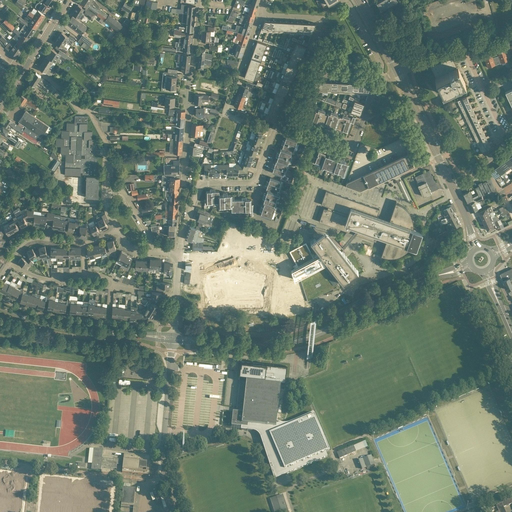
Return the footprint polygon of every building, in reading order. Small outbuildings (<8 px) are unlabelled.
[(40,0),(38,2),(37,2),(35,6),(36,7),(42,11),(43,10),(46,13),(50,7),(49,6),(40,1),(40,0)] [(87,8),(89,9),(92,11),(96,14),(101,18),(104,21),(106,22),(124,37),(128,29),(130,21),(126,18),(122,24),(109,14),(108,15),(100,8),(100,9),(93,4),(95,0),(94,0),(81,0),(80,2),(86,6),(86,7),(87,8)] [(139,3),(142,4),(144,5),(145,0),(134,0),(133,8),(137,9),(139,3)] [(150,0),(145,0),(144,5),(145,6),(156,9),(158,2),(150,0)] [(381,0),(376,3),(381,10),(385,8),(398,1),(397,0),(381,0)] [(124,9),(129,12),(133,6),(125,2),(122,6),(125,7),(124,9)] [(195,13),(196,6),(191,5),(188,5),(181,3),(181,9),(176,8),(176,13),(182,13),(187,13),(195,13)] [(85,15),(92,19),(96,14),(92,11),(89,9),(87,8),(86,7),(84,9),(78,5),(72,14),(73,15),(76,17),(79,18),(81,20),(85,15)] [(250,8),(249,11),(244,10),(244,13),(248,14),(255,16),(257,8),(248,5),(248,7),(250,8)] [(38,10),(35,14),(31,11),(30,11),(28,13),(37,19),(38,18),(41,20),(45,15),(38,10)] [(35,29),(36,27),(41,20),(38,18),(37,19),(28,13),(27,15),(32,19),(30,23),(29,24),(35,29)] [(187,13),(182,13),(181,22),(186,23),(194,24),(195,13),(187,13)] [(255,16),(248,14),(247,16),(242,15),(242,18),(253,22),(255,16)] [(29,37),(35,29),(29,24),(20,16),(18,19),(27,26),(26,29),(22,27),(20,30),(23,33),(29,37)] [(82,24),(76,19),(72,16),(67,23),(81,34),(87,27),(83,24),(82,24)] [(10,32),(15,26),(6,18),(1,23),(10,32)] [(242,18),(241,18),(240,18),(239,22),(242,23),(245,24),(244,26),(251,28),(253,22),(242,18)] [(265,20),(261,29),(266,31),(271,20),(269,19),(268,20),(265,20)] [(272,32),(276,20),(274,19),(274,20),(271,20),(266,31),(267,31),(267,30),(272,32)] [(276,20),(272,32),(273,30),(278,32),(282,20),(280,20),(280,21),(276,20)] [(282,20),(278,32),(278,30),(283,32),(288,20),(286,20),(285,21),(282,21),(282,20)] [(288,20),(283,32),(284,31),(289,33),(293,21),(291,20),(291,21),(288,21),(288,20)] [(293,21),(289,33),(290,31),(294,33),(299,21),(297,20),(297,22),(293,21)] [(300,33),(304,21),(303,21),(302,22),(299,22),(299,21),(294,33),(295,33),(295,31),(300,33)] [(304,21),(300,33),(301,32),(306,33),(306,34),(310,22),(308,21),(308,22),(304,22),(305,22),(304,21)] [(310,22),(306,34),(307,32),(312,34),(316,23),(310,22)] [(194,24),(186,23),(186,31),(193,32),(194,24)] [(202,29),(202,35),(214,36),(215,31),(213,31),(214,27),(213,27),(208,26),(207,30),(202,29)] [(239,28),(238,32),(248,35),(250,29),(251,28),(244,26),(243,26),(242,29),(239,28)] [(29,38),(25,35),(22,34),(18,30),(15,27),(13,30),(19,35),(20,34),(21,35),(18,41),(24,45),(29,38)] [(192,43),(192,39),(193,33),(181,32),(181,30),(179,30),(176,29),(176,30),(174,29),(173,35),(180,36),(180,37),(184,37),(184,38),(179,38),(179,42),(184,42),(192,43)] [(68,36),(62,32),(58,37),(69,44),(72,38),(74,40),(75,37),(74,37),(70,34),(68,36)] [(236,38),(236,39),(235,42),(238,43),(245,45),(248,35),(238,32),(236,38)] [(214,36),(202,35),(201,40),(206,41),(206,44),(214,45),(215,36),(214,36)] [(15,45),(21,50),(24,45),(18,41),(17,41),(13,37),(11,40),(8,43),(14,47),(15,45)] [(67,47),(69,44),(58,37),(55,42),(62,47),(60,49),(64,52),(66,53),(68,50),(66,48),(67,47)] [(497,50),(495,51),(494,49),(493,49),(492,49),(491,50),(492,52),(491,52),(483,55),(488,67),(495,65),(495,64),(501,62),(508,60),(506,52),(511,50),(511,39),(499,43),(501,48),(497,50)] [(86,44),(83,42),(81,45),(87,50),(93,42),(89,40),(86,44)] [(257,41),(255,46),(265,49),(267,44),(257,41)] [(184,42),(179,42),(179,46),(177,46),(176,50),(183,50),(183,51),(191,52),(192,43),(184,42)] [(233,42),(232,46),(243,50),(245,45),(238,43),(235,42),(233,42)] [(8,43),(5,47),(10,51),(17,56),(21,50),(15,45),(14,47),(8,43)] [(296,43),(294,48),(304,52),(306,47),(296,43)] [(243,50),(232,46),(232,47),(229,46),(228,51),(230,52),(229,54),(234,55),(234,54),(241,56),(243,50)] [(255,46),(253,51),(263,54),(265,49),(255,46)] [(200,47),(199,57),(203,58),(212,60),(212,54),(205,53),(205,48),(200,47)] [(292,47),(289,52),(302,57),(304,52),(294,48),(292,47)] [(66,58),(68,55),(60,50),(58,52),(51,48),(47,56),(54,60),(56,62),(59,57),(64,60),(66,58)] [(263,54),(253,51),(252,56),(261,60),(263,54)] [(302,57),(289,52),(288,54),(287,57),(299,62),(302,57)] [(183,54),(179,53),(178,56),(177,61),(180,61),(182,61),(181,70),(189,71),(191,54),(183,54)] [(39,68),(41,70),(46,73),(46,72),(51,75),(54,71),(49,68),(54,60),(47,56),(46,56),(39,68)] [(252,56),(250,61),(259,65),(261,60),(252,56)] [(203,58),(199,57),(198,67),(206,68),(206,64),(211,65),(212,60),(203,58)] [(299,62),(287,57),(290,58),(288,63),(297,67),(299,62)] [(458,67),(456,68),(452,58),(430,66),(436,77),(434,78),(442,94),(465,82),(458,67)] [(248,66),(257,70),(259,65),(250,61),(248,66)] [(295,72),(297,67),(288,63),(286,68),(295,72)] [(248,66),(246,71),(256,75),(259,76),(260,74),(256,72),(257,70),(248,66)] [(295,72),(286,68),(284,73),(293,77),(295,72)] [(256,75),(246,71),(244,77),(254,80),(256,75)] [(48,92),(49,90),(52,86),(40,77),(41,76),(36,72),(29,82),(35,86),(35,85),(38,87),(39,86),(48,92)] [(167,72),(167,75),(163,75),(162,81),(166,81),(166,82),(176,83),(177,76),(178,76),(178,73),(167,72)] [(291,82),(293,77),(284,73),(280,72),(278,77),(282,78),(291,82)] [(289,87),(291,82),(282,78),(280,83),(289,87)] [(315,80),(312,87),(312,89),(317,91),(317,92),(321,80),(319,79),(319,80),(315,80)] [(321,80),(317,92),(318,90),(322,92),(327,80),(325,79),(324,80),(321,80)] [(328,92),(332,80),(331,80),(330,81),(327,81),(327,80),(322,92),(323,92),(323,90),(328,92)] [(332,80),(328,92),(329,91),(334,92),(338,81),(336,80),(336,81),(332,81),(333,80),(332,80)] [(339,93),(344,81),(342,80),(341,81),(338,81),(334,92),(334,93),(334,91),(339,93)] [(166,81),(162,81),(161,90),(171,91),(176,92),(177,88),(176,88),(176,83),(166,82),(166,81)] [(238,93),(248,97),(248,95),(246,94),(248,90),(251,92),(254,84),(247,81),(245,86),(241,85),(238,93)] [(345,93),(349,81),(347,81),(347,82),(344,82),(344,81),(339,93),(340,93),(340,91),(345,93)] [(351,93),(355,82),(353,81),(353,82),(349,82),(349,81),(345,93),(346,92),(350,93),(351,93)] [(361,82),(359,81),(358,82),(355,82),(351,93),(351,92),(356,94),(361,82)] [(287,92),(289,87),(280,83),(276,82),(274,87),(278,88),(287,92)] [(362,94),(366,82),(364,82),(364,83),(360,83),(361,82),(356,94),(357,92),(362,94)] [(366,82),(362,94),(363,93),(368,94),(372,83),(366,83),(366,82)] [(287,92),(278,88),(275,93),(285,97),(287,92)] [(248,97),(238,93),(234,105),(241,108),(243,103),(245,99),(247,100),(248,97)] [(275,93),(273,99),(282,103),(285,97),(275,93)] [(23,105),(25,102),(33,108),(34,106),(37,108),(38,105),(27,98),(22,94),(17,101),(16,104),(21,107),(23,105)] [(194,103),(199,103),(202,104),(202,100),(208,101),(209,95),(203,95),(203,94),(195,94),(194,103)] [(457,101),(460,106),(469,102),(468,99),(467,98),(470,97),(469,95),(466,96),(462,98),(457,101),(456,101),(456,102),(457,101)] [(160,105),(170,105),(175,106),(176,105),(174,104),(175,97),(165,96),(165,103),(161,102),(160,105)] [(273,99),(271,103),(281,107),(282,103),(273,99)] [(308,100),(306,106),(309,107),(304,120),(306,121),(307,118),(315,121),(314,123),(319,125),(319,123),(323,124),(324,123),(327,124),(327,126),(331,127),(332,126),(339,128),(338,130),(343,132),(344,130),(347,131),(351,122),(354,123),(356,117),(353,116),(351,121),(349,120),(349,117),(343,115),(342,117),(337,115),(337,113),(331,111),(330,113),(327,112),(327,113),(324,112),(325,110),(318,108),(318,110),(312,108),(313,106),(310,105),(311,101),(308,100)] [(460,106),(463,112),(472,108),(471,105),(470,104),(473,102),(472,100),(469,102),(460,106)] [(355,101),(353,106),(362,109),(364,104),(355,101)] [(279,112),(281,107),(271,103),(269,108),(279,112)] [(362,109),(353,106),(351,112),(360,115),(362,109)] [(475,106),(472,108),(463,112),(465,118),(475,113),(474,111),(473,109),(476,108),(475,106)] [(218,114),(219,110),(210,108),(208,108),(208,107),(206,107),(206,108),(204,107),(203,108),(200,108),(200,109),(196,108),(196,115),(201,116),(204,116),(204,115),(207,116),(207,112),(209,112),(209,113),(218,114)] [(277,117),(279,112),(269,108),(267,113),(277,117)] [(41,136),(44,134),(49,126),(49,125),(31,113),(26,110),(19,122),(26,126),(21,133),(36,143),(37,142),(41,136)] [(478,112),(475,113),(465,118),(468,123),(477,119),(476,117),(476,115),(478,114),(478,112)] [(274,123),(277,117),(267,113),(265,119),(274,123)] [(67,127),(66,130),(61,130),(61,138),(56,138),(56,146),(61,146),(61,154),(66,154),(65,175),(81,176),(81,172),(83,172),(82,192),(86,193),(85,197),(93,197),(98,198),(99,176),(96,176),(97,167),(96,167),(96,155),(97,149),(97,147),(97,139),(92,139),(92,131),(87,131),(88,123),(85,123),(80,123),(80,124),(77,124),(78,122),(87,122),(87,116),(85,116),(75,115),(75,122),(75,123),(71,122),(67,122),(67,127)] [(7,117),(3,124),(7,126),(11,130),(13,127),(21,133),(26,126),(19,122),(18,125),(13,121),(13,120),(8,116),(7,117)] [(185,117),(177,116),(171,116),(170,121),(169,121),(169,124),(175,125),(179,125),(184,125),(185,117)] [(478,121),(481,119),(480,118),(477,119),(468,123),(471,129),(480,125),(479,122),(478,121)] [(200,124),(197,124),(192,123),(191,134),(196,135),(202,135),(203,125),(200,124)] [(480,125),(471,129),(474,135),(483,130),(482,128),(481,127),(484,125),(483,123),(480,125)] [(0,131),(3,133),(6,135),(13,140),(15,137),(10,133),(11,131),(2,125),(2,126),(1,125),(0,126),(0,127),(1,128),(0,128),(0,131)] [(255,126),(254,129),(253,132),(256,133),(254,136),(262,139),(264,135),(262,135),(263,133),(263,132),(264,129),(255,126)] [(484,132),(487,131),(486,129),(483,130),(474,135),(476,141),(486,136),(484,134),(484,132)] [(175,132),(174,134),(170,133),(169,140),(174,140),(174,139),(183,139),(183,133),(175,132)] [(0,143),(7,148),(9,145),(3,141),(2,143),(1,142),(4,137),(1,135),(0,134),(0,143)] [(488,142),(487,139),(486,138),(489,136),(489,135),(488,135),(486,136),(476,141),(479,146),(488,142)] [(251,138),(250,141),(259,144),(260,142),(261,143),(262,139),(254,136),(253,139),(251,138)] [(279,178),(282,179),(286,180),(287,177),(283,175),(284,172),(286,173),(288,167),(289,164),(287,163),(288,161),(290,161),(293,155),(290,154),(291,152),(294,153),(295,150),(294,149),(296,143),(297,143),(298,140),(286,136),(285,140),(283,139),(281,144),(283,144),(282,148),(281,147),(279,151),(277,151),(276,155),(278,156),(275,163),(273,162),(272,167),(274,168),(272,171),(280,174),(279,178)] [(15,137),(13,140),(15,141),(13,143),(19,147),(23,141),(17,137),(17,138),(15,137)] [(174,139),(174,140),(173,153),(182,154),(183,139),(174,139)] [(489,144),(492,142),(491,140),(488,142),(479,146),(482,152),(480,153),(487,150),(491,148),(489,144)] [(250,147),(258,150),(260,146),(258,146),(259,144),(250,141),(249,143),(251,144),(250,147)] [(199,152),(202,153),(204,145),(195,142),(195,143),(196,143),(195,146),(190,145),(189,153),(193,153),(193,154),(199,155),(199,152)] [(314,156),(312,161),(312,162),(314,163),(314,162),(321,164),(320,167),(344,175),(347,168),(348,163),(344,162),(345,160),(341,158),(340,160),(333,158),(333,156),(329,154),(328,156),(325,155),(325,153),(321,152),(322,149),(320,148),(317,157),(314,156)] [(245,151),(242,157),(253,161),(254,157),(253,157),(254,155),(246,152),(245,151)] [(370,171),(376,183),(414,165),(408,153),(370,171)] [(242,161),(240,164),(246,173),(249,166),(250,166),(251,164),(252,164),(253,161),(242,157),(241,160),(242,161)] [(175,173),(180,172),(179,160),(173,160),(173,164),(168,164),(168,165),(164,165),(164,173),(175,173)] [(511,169),(511,167),(505,160),(501,164),(506,171),(507,173),(511,169)] [(239,173),(246,173),(240,164),(236,164),(236,167),(232,167),(233,175),(237,175),(237,174),(239,174),(239,173)] [(506,171),(501,164),(496,167),(501,174),(503,177),(505,175),(507,173),(506,171)] [(211,165),(209,165),(204,165),(204,174),(208,174),(208,175),(210,175),(210,176),(214,176),(214,168),(211,168),(211,165)] [(217,168),(214,168),(214,176),(218,176),(218,174),(220,174),(223,174),(223,165),(217,165),(217,168)] [(229,165),(223,165),(223,174),(227,174),(229,174),(229,176),(233,175),(232,167),(229,167),(229,165)] [(496,167),(491,171),(496,178),(501,174),(496,167)] [(417,182),(418,186),(433,179),(429,170),(424,172),(415,176),(418,182),(417,182)] [(487,192),(488,193),(488,194),(490,193),(490,191),(495,188),(490,176),(485,178),(487,181),(482,183),(482,182),(478,184),(479,186),(479,185),(483,194),(487,192)] [(280,184),(281,181),(279,180),(270,177),(269,181),(267,180),(265,184),(267,185),(266,189),(267,190),(266,193),(264,192),(263,197),(264,197),(263,201),(264,202),(263,205),(261,205),(260,209),(262,210),(260,214),(271,218),(273,213),(276,203),(274,203),(277,196),(278,197),(279,194),(277,193),(278,190),(280,191),(281,187),(282,185),(282,184),(280,184)] [(433,179),(418,186),(423,196),(428,194),(428,195),(432,193),(431,191),(437,188),(433,179)] [(171,189),(179,190),(179,186),(179,184),(169,183),(166,183),(161,183),(161,182),(161,185),(165,185),(165,191),(169,190),(169,189),(171,189)] [(38,196),(43,189),(37,185),(33,192),(38,196)] [(466,192),(463,194),(467,202),(477,197),(482,195),(483,194),(479,185),(479,186),(475,187),(478,194),(477,194),(472,196),(470,190),(467,192),(466,192)] [(253,215),(253,204),(251,205),(251,199),(247,199),(247,197),(242,197),(242,199),(234,199),(234,196),(232,197),(232,195),(228,195),(227,193),(223,193),(223,195),(219,195),(219,191),(215,191),(215,189),(210,189),(210,191),(206,191),(206,199),(204,199),(204,204),(207,204),(207,203),(219,203),(219,207),(232,206),(232,211),(251,211),(251,215),(253,215)] [(408,249),(410,246),(416,248),(422,230),(413,227),(413,223),(412,220),(411,215),(408,211),(405,207),(401,204),(396,202),(396,201),(389,219),(383,217),(377,215),(379,208),(326,190),(321,204),(328,206),(327,208),(324,207),(319,221),(353,233),(355,233),(376,241),(378,235),(387,238),(380,256),(381,256),(381,255),(386,256),(391,257),(396,256),(400,255),(404,253),(405,251),(407,250),(408,249)] [(471,213),(475,210),(478,209),(475,201),(472,203),(467,205),(471,213)] [(457,217),(454,211),(451,205),(450,204),(444,207),(445,209),(444,209),(446,213),(444,215),(446,218),(448,217),(450,221),(457,217)] [(490,212),(493,211),(491,206),(479,212),(482,217),(490,212)] [(15,213),(16,215),(19,221),(22,226),(27,223),(25,218),(28,216),(27,209),(27,207),(15,213)] [(27,209),(28,216),(34,217),(33,223),(39,224),(41,215),(41,212),(34,210),(27,209)] [(211,212),(210,212),(208,211),(204,210),(203,210),(202,213),(200,213),(199,217),(198,220),(199,221),(203,221),(210,224),(212,220),(211,220),(213,217),(210,216),(211,212)] [(47,212),(47,213),(47,216),(45,215),(41,215),(39,224),(45,225),(46,219),(49,220),(51,213),(47,212)] [(482,217),(484,221),(492,217),(490,212),(482,217)] [(54,214),(51,213),(49,220),(53,220),(52,226),(58,227),(59,219),(60,219),(60,214),(54,213),(54,214)] [(96,218),(97,219),(98,220),(100,225),(102,229),(108,226),(105,221),(108,219),(105,213),(102,215),(96,218)] [(16,215),(7,219),(8,220),(9,222),(13,231),(19,228),(16,222),(19,221),(16,215)] [(68,224),(70,218),(70,217),(63,216),(63,220),(60,219),(59,219),(58,227),(58,228),(64,229),(65,223),(68,224)] [(486,226),(498,220),(497,220),(495,216),(492,217),(484,221),(486,226)] [(461,224),(457,217),(450,221),(451,222),(447,224),(450,229),(461,224)] [(75,219),(70,218),(68,224),(67,230),(74,231),(75,225),(78,226),(79,219),(76,218),(75,219)] [(14,232),(13,231),(9,222),(8,220),(7,219),(3,221),(2,223),(0,224),(0,229),(2,231),(5,229),(8,235),(14,232)] [(100,225),(98,220),(97,219),(88,223),(89,224),(90,226),(92,231),(94,234),(99,232),(97,226),(100,225)] [(502,228),(499,224),(498,220),(486,226),(488,230),(497,226),(498,230),(502,228)] [(92,231),(90,226),(89,224),(86,224),(86,227),(80,227),(80,231),(79,236),(86,236),(86,230),(92,231)] [(203,241),(197,241),(198,236),(199,233),(200,229),(196,228),(190,226),(186,238),(188,239),(193,241),(192,245),(203,246),(203,245),(203,241)] [(353,233),(342,245),(338,242),(333,239),(333,238),(325,229),(320,234),(316,233),(313,233),(314,234),(316,236),(310,241),(318,251),(311,255),(305,243),(291,251),(287,253),(288,256),(292,254),(298,266),(292,270),(295,278),(325,263),(327,262),(341,280),(343,283),(358,271),(341,250),(343,247),(345,249),(344,247),(355,233),(353,233)] [(446,231),(436,236),(438,239),(447,234),(446,231)] [(109,247),(105,248),(107,252),(106,252),(107,255),(111,253),(113,252),(112,250),(116,249),(113,239),(107,241),(109,247)] [(101,254),(106,252),(107,252),(105,248),(104,243),(98,245),(101,254)] [(364,252),(370,254),(373,246),(365,243),(363,247),(366,247),(364,252)] [(39,247),(40,250),(41,256),(42,256),(42,259),(48,258),(51,257),(51,256),(51,250),(46,251),(45,245),(39,247)] [(95,255),(95,256),(96,258),(101,256),(101,254),(98,245),(92,247),(93,248),(95,256),(95,255)] [(27,251),(30,256),(32,259),(37,256),(38,259),(42,257),(41,256),(40,250),(35,253),(32,248),(27,251)] [(89,258),(95,256),(95,255),(95,256),(93,248),(87,249),(89,258)] [(117,259),(122,262),(123,262),(127,255),(127,254),(122,251),(117,259)] [(132,258),(127,255),(123,262),(122,262),(122,263),(128,266),(132,258)] [(34,262),(32,259),(30,256),(27,260),(22,257),(18,262),(26,267),(29,263),(32,265),(34,262)] [(150,264),(147,263),(146,269),(152,270),(151,272),(155,272),(156,259),(150,258),(150,264)] [(158,272),(158,270),(164,271),(164,263),(161,263),(161,259),(156,259),(155,272),(158,272)] [(164,271),(163,273),(163,275),(166,275),(167,274),(172,274),(173,268),(170,268),(170,263),(164,262),(164,263),(164,271)] [(511,268),(500,274),(505,285),(507,289),(511,287),(511,279),(511,268)] [(208,275),(208,276),(210,285),(208,286),(207,286),(207,287),(206,287),(207,288),(209,299),(209,300),(210,300),(211,300),(213,300),(214,302),(214,303),(215,303),(216,303),(231,300),(232,306),(261,305),(260,294),(261,294),(261,289),(264,278),(230,270),(230,272),(223,273),(222,273),(222,272),(221,272),(209,274),(208,275)] [(5,291),(6,291),(11,294),(15,286),(17,284),(11,280),(9,284),(5,291)] [(9,284),(4,281),(0,288),(0,289),(5,292),(6,291),(5,291),(9,284)] [(170,282),(165,281),(160,281),(160,284),(157,284),(156,290),(168,290),(169,287),(170,282)] [(16,297),(18,295),(21,290),(20,289),(15,286),(11,294),(16,297)] [(20,301),(26,302),(28,294),(23,292),(24,289),(21,289),(20,289),(21,290),(18,295),(21,296),(20,301)] [(34,296),(35,294),(33,293),(32,295),(28,294),(26,302),(32,304),(34,296)] [(47,307),(53,309),(55,301),(55,298),(54,295),(51,295),(49,297),(49,296),(47,295),(46,296),(46,299),(45,302),(48,302),(47,307)] [(40,298),(34,296),(32,304),(37,306),(40,298),(40,299),(40,298)] [(153,303),(156,298),(151,298),(147,297),(146,299),(147,300),(146,302),(149,304),(147,307),(148,307),(155,311),(159,306),(153,303)] [(45,302),(46,299),(40,298),(40,299),(40,298),(37,306),(37,307),(43,309),(45,302)] [(53,309),(53,310),(59,311),(61,302),(61,298),(59,298),(58,302),(55,301),(53,309)] [(65,312),(66,306),(67,303),(67,300),(63,300),(63,299),(61,298),(61,302),(59,311),(65,312)] [(76,312),(77,300),(71,299),(71,300),(67,299),(67,300),(67,303),(66,306),(70,306),(70,312),(76,312)] [(148,307),(146,310),(143,309),(140,313),(144,313),(145,312),(148,315),(153,317),(156,312),(155,311),(148,307)] [(144,313),(140,313),(139,320),(147,320),(149,317),(148,316),(148,315),(145,312),(144,313)] [(239,377),(238,381),(240,381),(261,383),(280,385),(280,391),(284,391),(285,386),(285,383),(287,366),(272,364),(271,364),(262,363),(260,363),(253,362),(252,362),(242,361),(240,377),(239,377)] [(233,412),(231,426),(241,427),(241,429),(241,430),(252,432),(253,432),(254,432),(255,432),(255,433),(256,433),(257,433),(257,434),(258,434),(258,435),(259,435),(259,436),(260,436),(260,437),(260,438),(261,439),(274,480),(289,474),(327,458),(325,453),(329,451),(313,413),(293,422),(292,422),(291,422),(291,423),(290,423),(289,423),(288,424),(287,424),(286,424),(285,424),(284,424),(283,424),(282,424),(281,424),(280,423),(284,391),(280,391),(280,385),(261,383),(240,381),(237,407),(237,408),(236,412),(233,412)] [(353,446),(337,453),(339,459),(356,452),(353,446)] [(91,465),(92,465),(91,470),(101,471),(101,469),(101,468),(116,469),(116,470),(117,465),(119,465),(119,466),(120,460),(102,458),(103,450),(92,449),(93,449),(92,464),(91,464),(91,465)] [(149,457),(124,454),(124,458),(122,473),(149,476),(151,463),(148,463),(149,457)] [(362,469),(366,468),(374,465),(371,456),(358,460),(362,469)] [(120,511),(133,511),(136,489),(130,488),(123,487),(120,511)] [(274,511),(288,511),(283,495),(270,499),(274,511)] [(506,511),(504,508),(511,504),(511,499),(502,503),(496,505),(499,511),(506,511)]
